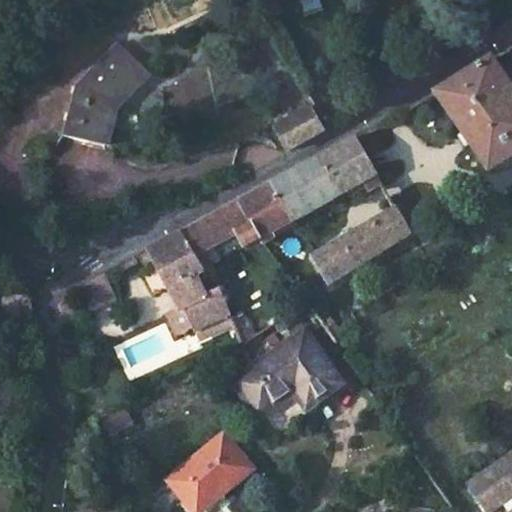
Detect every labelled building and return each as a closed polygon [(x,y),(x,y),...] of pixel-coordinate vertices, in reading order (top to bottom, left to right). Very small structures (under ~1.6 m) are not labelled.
[(115,49),(73,91),(63,141),(104,149),(111,113),(144,77),(115,49)] [(511,85),(494,61),(435,96),(490,172),(511,157),(511,85)] [(306,109),(271,130),(283,153),(320,133),(306,109)] [(356,143),(272,188),(295,222),(363,185),(370,197),(385,188),(356,143)] [(272,188),(182,236),(197,256),(206,251),(242,232),(252,247),(265,239),(269,245),(279,240),(275,233),(295,222),(272,188)] [(400,210),(320,257),(337,282),(416,234),(400,210)] [(182,236),(154,251),(200,331),(234,313),(227,294),(230,292),(206,251),(197,256),(182,236)] [(230,292),(227,294),(234,313),(245,344),(257,337),(236,289),(230,292)] [(334,317),(325,322),(331,330),(340,325),(334,317)] [(308,333),(241,380),(266,414),(299,389),(313,407),(345,383),(308,333)] [(223,435),(165,478),(191,511),(197,511),(251,472),(223,435)] [(491,511),(495,511),(511,500),(511,454),(471,483),(491,511)]
